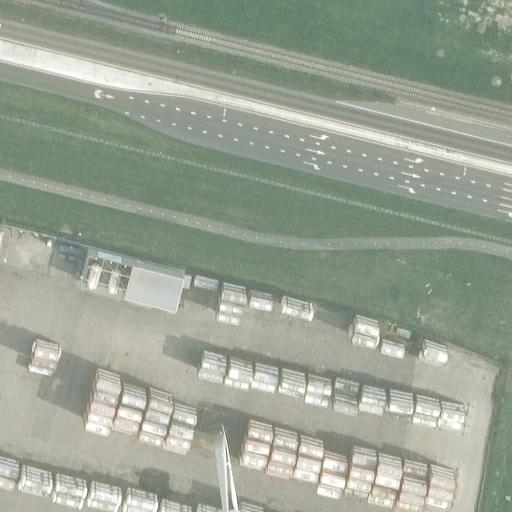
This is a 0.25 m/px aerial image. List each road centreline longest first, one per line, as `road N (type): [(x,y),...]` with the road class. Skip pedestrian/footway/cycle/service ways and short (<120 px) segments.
road 1 (secondary): [(0,70),(511,198)]
road 2 (secondary): [(511,154),(0,27)]
